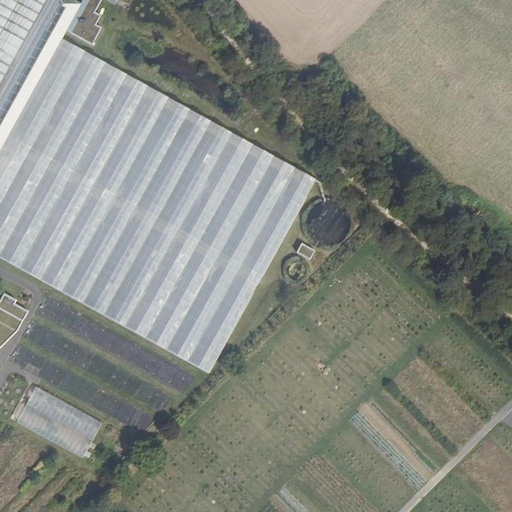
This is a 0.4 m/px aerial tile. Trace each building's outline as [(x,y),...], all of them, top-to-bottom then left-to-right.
[(0,0),(0,258),(208,374),(315,181),(61,39),(66,31),(92,45),(101,29),(95,25),(100,16),(95,13),(101,0),(105,0),(115,6),(116,4),(117,0),(83,0),(81,4),(73,0),(0,0)] [(345,228),(329,202),(301,218),(317,245),(345,228)] [(301,245),(296,254),(309,261),(314,252),(301,245)] [(296,261),(286,273),(296,281),(306,269),(296,261)] [(0,349),(17,332),(28,313),(15,305),(14,301),(1,293),(0,296),(0,349)] [(26,402),(15,423),(83,457),(101,421),(29,384),(21,400),(26,402)]
